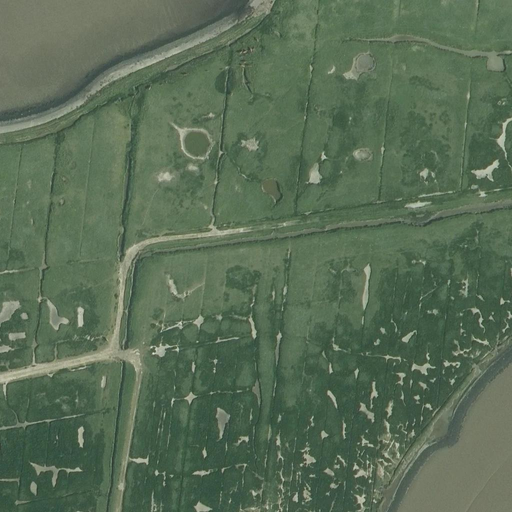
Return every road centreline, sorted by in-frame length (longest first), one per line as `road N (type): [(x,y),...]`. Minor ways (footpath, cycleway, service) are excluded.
road 1 (track): [(110,356),(125,263),(141,244),(511,189)]
road 2 (track): [(0,379),(133,356),(139,375),(120,511)]
